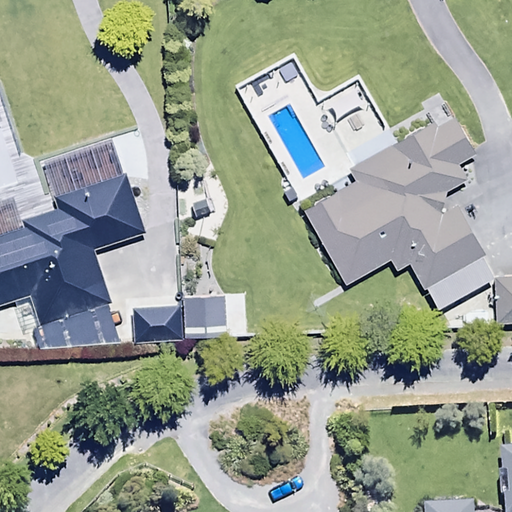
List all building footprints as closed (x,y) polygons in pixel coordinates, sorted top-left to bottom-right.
[(351,181),(300,207),(340,285),(387,261),(393,272),(405,266),(419,292),(423,290),(432,308),(489,279),(476,254),(479,252),(455,205),(438,214),(442,191),(462,179),(455,166),(473,155),(437,96),(420,107),(428,120),(389,140),(367,96),(325,117),(350,167),(345,170),(351,181)] [(0,303),(47,288),(54,310),(103,294),(89,251),(140,234),(109,138),(70,150),(82,187),(49,198),(53,209),(18,221),(20,227),(0,233),(0,303)] [(511,275),(491,276),(492,322),(511,322),(511,275)] [(222,288),(180,289),(182,338),(224,337),(222,288)] [(175,305),(128,307),(129,343),(177,341),(175,305)] [(511,511),(511,447),(497,449),(500,511),(511,511)] [(389,511),(389,490),(364,491),(364,511),(389,511)] [(468,511),(468,501),(418,504),(418,511),(468,511)]
